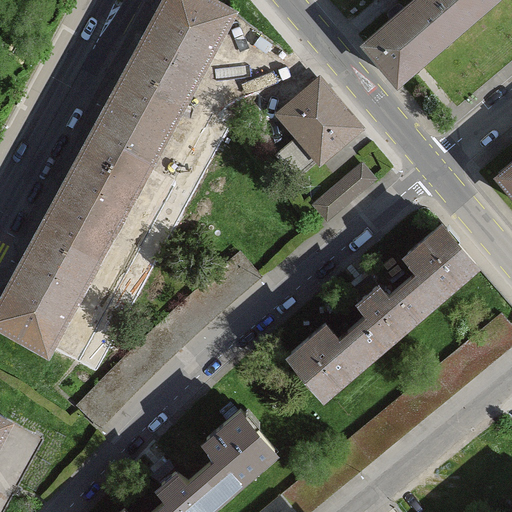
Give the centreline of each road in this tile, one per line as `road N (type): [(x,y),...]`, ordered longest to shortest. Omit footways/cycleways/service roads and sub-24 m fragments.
road 1 (residential): [(58,511),(194,370),(434,165)]
road 2 (secondary): [(120,0),(0,221)]
road 3 (residential): [(434,165),(291,0)]
road 4 (residential): [(355,511),(511,382)]
